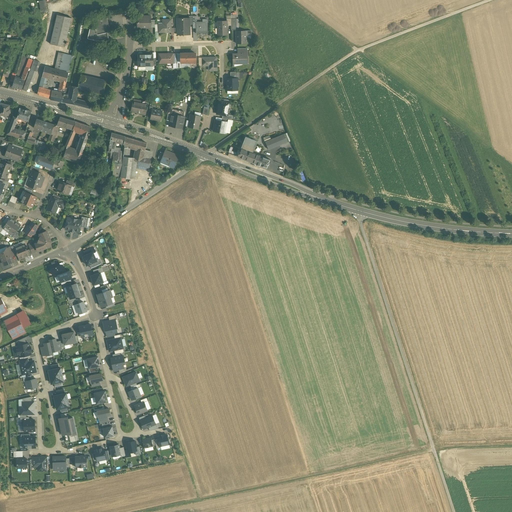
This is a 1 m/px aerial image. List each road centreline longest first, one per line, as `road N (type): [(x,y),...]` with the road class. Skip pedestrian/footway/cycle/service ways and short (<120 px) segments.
road 1 (track): [(153,511),(437,452),(511,449)]
road 2 (track): [(207,155),(356,50),(492,0)]
road 3 (secondary): [(511,233),(383,217),(207,155)]
road 4 (track): [(457,511),(360,211)]
road 5 (track): [(511,166),(286,0)]
road 6 (residential): [(207,155),(67,248)]
